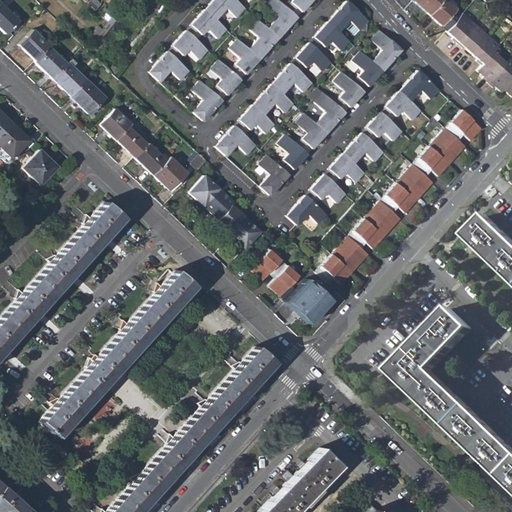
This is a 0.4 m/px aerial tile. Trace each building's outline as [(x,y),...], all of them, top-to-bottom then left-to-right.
[(99,4),(94,0),(89,0),(87,3),(95,9),(99,4)] [(211,0),(203,10),(213,19),(224,8),(235,18),(243,8),(234,0),(211,0)] [(265,28),(276,38),(281,33),(295,17),(284,7),(276,0),(270,0),(265,7),(276,17),(270,23),(265,28)] [(291,0),(289,2),(299,12),(309,0),(291,0)] [(413,0),(429,14),(441,0),(413,0)] [(444,0),(441,0),(429,14),(441,25),(455,9),(444,0)] [(444,0),(455,9),(458,6),(451,0),(444,0)] [(345,1),(326,22),(336,31),(346,20),(357,30),(366,20),(345,1)] [(299,12),(289,2),(284,7),(295,17),(299,12)] [(19,22),(1,4),(0,4),(0,27),(7,35),(19,22)] [(99,13),(109,21),(115,15),(105,6),(99,13)] [(462,14),(455,9),(441,25),(441,26),(447,32),(462,14)] [(203,10),(189,25),(199,34),(205,28),(216,39),(224,29),(213,19),(203,10)] [(500,45),(463,13),(462,14),(447,32),(446,32),(453,38),(452,40),(462,49),(464,48),(476,59),(475,61),(481,66),(476,71),(482,77),(481,78),(493,88),(494,87),(501,93),(503,91),(511,99),(511,97),(511,67),(493,52),(500,45)] [(265,28),(254,18),(246,28),(257,38),(247,49),(257,58),(276,38),(265,28)] [(326,22),(312,37),(322,47),(328,41),(339,51),(347,41),(336,31),(326,22)] [(199,34),(189,25),(184,30),(195,40),(199,34)] [(92,40),(101,29),(96,26),(88,36),(92,40)] [(16,44),(33,60),(46,46),(48,45),(31,30),(16,44)] [(184,30),(170,46),(181,55),(186,49),(197,59),(206,50),(195,40),(184,30)] [(377,30),(369,40),(380,50),(369,61),(380,71),(398,50),(377,30)] [(322,47),(312,37),(307,43),(317,52),(322,47)] [(247,49),(236,39),(227,49),(238,59),(233,65),(243,74),(257,58),(247,49)] [(307,43),(293,58),(303,67),(309,61),(320,71),(328,62),(317,52),(307,43)] [(64,64),(46,46),(33,60),(32,61),(50,78),(64,64)] [(181,55),(170,46),(165,51),(176,61),(181,55)] [(147,72),(157,81),(167,70),(178,80),(187,71),(176,61),(165,51),(147,72)] [(369,61),(358,51),(350,61),(361,71),(355,77),(366,86),(380,71),(369,61)] [(303,67),(293,58),(288,63),(299,73),(303,67)] [(228,70),(217,60),(208,69),(219,79),(214,85),(224,95),(238,79),(228,70)] [(84,79),(66,62),(64,64),(50,78),(68,95),(84,79)] [(288,63),(269,84),(280,94),(290,82),(301,92),(310,83),(299,73),(288,63)] [(243,74),(233,65),(228,70),(238,79),(243,74)] [(397,91),(407,100),(417,89),(428,99),(437,90),(416,70),(397,91)] [(351,82),(340,72),(331,81),(342,92),(337,98),(347,107),(361,91),(351,82)] [(366,86),(355,77),(351,82),(361,91),(366,86)] [(88,114),(103,98),(84,79),(68,95),(88,114)] [(209,91),(198,81),(189,90),(201,100),(190,111),(201,121),(219,100),(209,91)] [(269,84),(255,100),(265,109),(271,103),(282,113),(291,104),(280,94),(269,84)] [(224,95),(214,85),(209,91),(219,100),(224,95)] [(407,100),(397,91),(383,106),(393,116),(399,110),(410,120),(418,110),(407,100)] [(332,103),(321,93),(312,102),(323,112),(313,124),(323,133),(342,112),(332,103)] [(347,107),(337,98),(332,103),(342,112),(347,107)] [(265,109),(255,100),(250,105),(261,114),(265,109)] [(250,105),(236,120),(247,130),(252,124),(263,134),(272,124),(261,114),(250,105)] [(393,116),(383,106),(378,112),(388,121),(393,116)] [(97,123),(113,139),(129,122),(113,107),(97,123)] [(460,109),(443,127),(455,138),(460,132),(461,134),(469,140),(480,128),(460,109)] [(0,131),(9,122),(0,112),(0,131)] [(388,121),(378,112),(364,127),(374,137),(380,131),(391,141),(399,131),(388,121)] [(313,124),(302,114),(293,123),(304,133),(299,139),(309,149),(323,133),(313,124)] [(247,130),(236,120),(232,126),(242,135),(247,130)] [(112,139),(130,157),(145,142),(149,137),(146,133),(140,139),(138,137),(141,134),(135,128),(136,126),(130,121),(129,122),(113,139),(112,139)] [(0,131),(0,147),(10,157),(28,139),(9,122),(0,131)] [(232,126),(213,146),(223,156),(233,144),(245,155),(253,145),(242,135),(232,126)] [(374,137),(364,127),(359,132),(370,142),(374,137)] [(443,127),(427,146),(447,164),(452,158),(450,157),(454,152),(456,154),(464,146),(457,139),(455,138),(443,127)] [(404,136),(399,131),(391,141),(396,145),(404,136)] [(359,132),(345,148),(355,158),(361,151),(372,161),(381,152),(370,142),(359,132)] [(294,144),(283,134),(274,144),(286,154),(280,160),(290,169),(305,154),(294,144)] [(309,149),(299,139),(294,144),(305,154),(309,149)] [(163,159),(145,142),(130,157),(149,174),(163,159)] [(427,146),(411,164),(422,174),(427,168),(429,170),(436,176),(447,164),(427,146)] [(355,158),(345,148),(340,153),(351,163),(355,158)] [(20,167),(38,184),(55,166),(37,149),(20,167)] [(197,153),(188,162),(195,169),(204,160),(197,153)] [(351,163),(340,153),(326,169),(337,178),(342,172),(353,182),(362,173),(351,163)] [(276,165),(264,155),(256,165),(267,175),(257,186),(267,195),(286,175),(276,165)] [(149,174),(164,189),(182,171),(166,156),(163,159),(149,174)] [(290,169),(280,160),(276,165),(286,175),(290,169)] [(411,164),(393,183),(414,201),(420,195),(418,193),(422,189),(424,190),(431,182),(424,176),(422,174),(411,164)] [(337,178),(326,169),(322,174),(332,183),(337,178)] [(322,174),(308,190),(318,199),(323,193),(335,203),(343,193),(332,183),(322,174)] [(217,189),(202,175),(186,192),(201,206),(217,189)] [(393,183),(379,199),(390,209),(394,205),(396,207),(403,213),(414,201),(393,183)] [(232,202),(217,189),(201,206),(216,219),(229,205),(232,202)] [(313,204),(318,199),(308,190),(303,195),(313,204)] [(284,216),(294,225),(305,214),(316,224),(324,214),(313,204),(303,195),(284,216)] [(379,199),(361,218),(382,237),(387,231),(385,229),(389,225),(391,227),(399,217),(392,211),(390,209),(379,199)] [(76,207),(82,213),(86,208),(80,202),(76,207)] [(0,349),(120,219),(103,203),(89,219),(84,215),(81,225),(82,226),(54,257),(52,255),(44,258),(49,263),(20,293),(16,289),(14,297),(15,299),(0,315),(0,349)] [(244,218),(229,205),(216,219),(231,232),(244,218)] [(511,239),(487,215),(467,236),(511,279),(511,239)] [(259,231),(244,218),(231,232),(229,235),(243,249),(259,231)] [(361,218),(345,236),(357,246),(362,241),(363,243),(370,249),(382,237),(361,218)] [(345,236),(329,254),(349,273),(354,267),(353,265),(356,261),(358,262),(366,254),(359,248),(357,246),(345,236)] [(279,260),(261,244),(251,255),(256,261),(255,263),(248,270),(260,281),(267,274),(268,272),(279,260)] [(31,255),(37,262),(42,257),(35,251),(31,255)] [(329,254),(313,272),(324,282),(329,277),(331,278),(338,285),(349,273),(329,254)] [(279,260),(268,272),(274,277),(272,279),(266,286),(278,297),(289,285),(297,276),(279,260)] [(146,273),(153,279),(157,274),(151,268),(146,273)] [(47,429),(54,435),(190,286),(173,270),(159,286),(154,281),(151,290),(153,292),(126,322),(122,319),(118,328),(120,329),(94,357),(93,356),(91,357),(88,355),(83,365),(85,367),(59,396),(57,394),(49,400),(52,403),(37,420),(44,426),(42,429),(45,432),(47,429)] [(7,281),(14,287),(19,281),(12,276),(7,281)] [(324,282),(315,291),(324,300),(333,290),(326,284),(331,278),(329,277),(324,282)] [(294,290),(284,302),(305,321),(324,300),(315,291),(303,280),(294,290)] [(289,285),(278,297),(284,302),(294,290),(289,285)] [(112,311),(119,317),(123,313),(117,306),(112,311)] [(472,329),(451,310),(391,371),(511,490),(511,447),(432,371),(472,329)] [(81,345),(88,351),(93,346),(86,340),(81,345)] [(133,511),(270,362),(253,347),(239,362),(235,358),(231,368),(232,369),(204,401),(200,397),(196,405),(198,407),(170,438),(166,433),(161,443),(163,445),(136,475),(131,471),(127,480),(129,483),(102,511),(98,508),(96,511),(133,511)] [(255,384),(262,390),(267,385),(260,378),(255,384)] [(34,396),(40,402),(45,397),(39,391),(34,396)] [(222,421),(229,427),(233,422),(226,416),(222,421)] [(255,511),(290,511),(336,465),(318,447),(255,511)] [(180,466),(188,472),(193,467),(185,460),(180,466)] [(0,511),(27,511),(16,502),(20,497),(11,494),(9,496),(0,487),(0,511)] [(154,495),(161,501),(166,496),(159,490),(154,495)]
